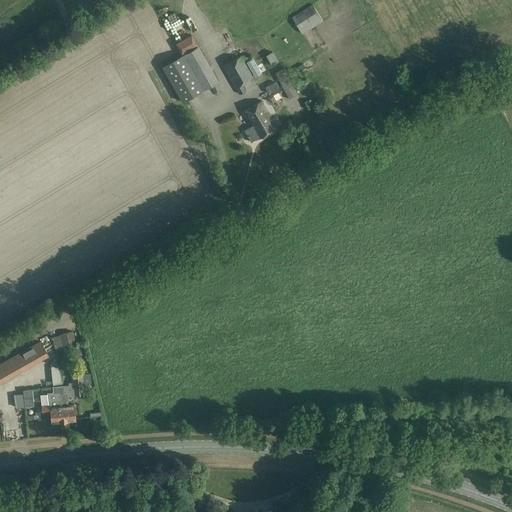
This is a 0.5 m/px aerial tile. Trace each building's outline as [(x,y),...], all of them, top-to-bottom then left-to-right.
[(302,34),(323,21),(313,4),(292,17),(302,34)] [(219,82),(198,45),(192,34),(175,44),(181,55),(161,66),(182,102),(203,90),(219,82)] [(266,56),(272,66),(279,61),(273,51),(266,56)] [(243,61),(247,59),(244,54),(223,66),(239,94),(246,90),(242,84),(253,78),(243,61)] [(295,79),(307,72),(302,64),(294,69),(297,74),(293,77),(295,79)] [(289,99),(298,95),(284,68),(275,73),(289,99)] [(268,93),(279,88),(276,83),(265,88),(268,93)] [(251,143),(257,139),(277,128),(262,101),(242,112),(250,126),(243,130),(251,143)] [(295,113),(300,110),(295,102),(290,105),(295,113)] [(59,335),(52,337),(54,346),(61,345),(62,346),(75,342),(72,331),(59,334),(59,335)] [(0,382),(48,356),(39,341),(0,362),(0,382)] [(85,394),(84,384),(91,383),(90,373),(71,375),(72,382),(68,382),(68,384),(64,385),(65,394),(60,394),(63,421),(75,420),(74,404),(68,405),(67,396),(85,394)] [(51,423),(63,421),(60,394),(65,394),(64,385),(52,386),(52,392),(47,393),(48,404),(40,405),(41,415),(50,414),(51,423)]
